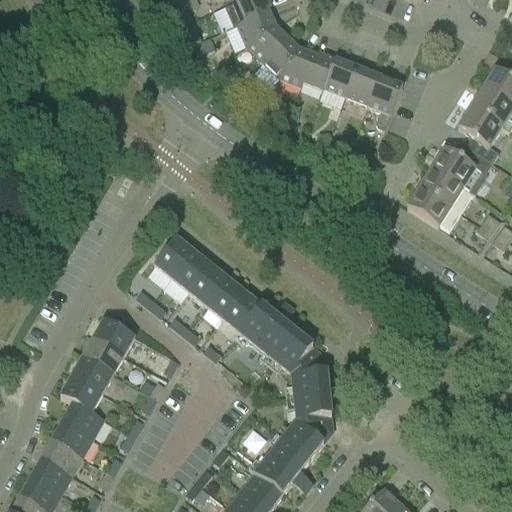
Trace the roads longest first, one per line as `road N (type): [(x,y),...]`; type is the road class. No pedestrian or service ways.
road 1 (tertiary): [(199,124),(254,167),(511,326)]
road 2 (residential): [(91,288),(202,372),(205,414),(159,482)]
road 3 (residential): [(314,511),(357,455),(382,450),(402,457),(461,511)]
road 4 (residential): [(199,124),(91,288)]
road 5 (residential): [(390,194),(483,25)]
road 6 (residential): [(91,288),(0,457)]
road 7 (residential): [(309,0),(416,33),(447,1)]
